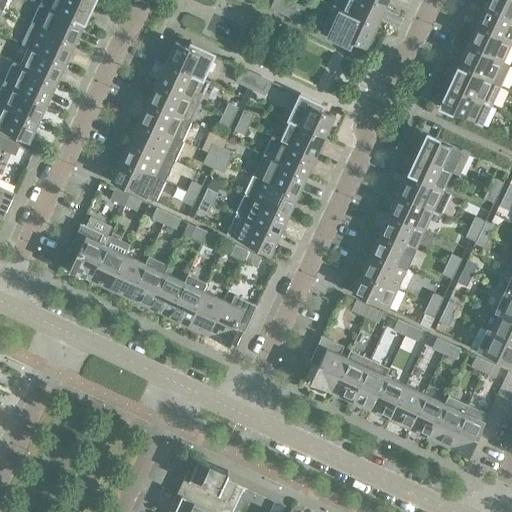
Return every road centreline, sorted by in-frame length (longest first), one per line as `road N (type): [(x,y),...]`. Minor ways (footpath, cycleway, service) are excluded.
road 1 (residential): [(240,412),(433,0)]
road 2 (residential): [(0,298),(140,0)]
road 3 (residential): [(452,511),(240,412)]
road 4 (residential): [(66,331),(0,483)]
road 5 (residential): [(124,511),(182,385)]
road 6 (residential): [(182,385),(66,331)]
